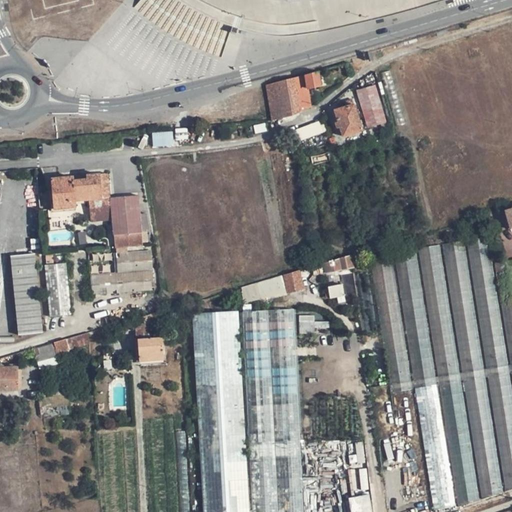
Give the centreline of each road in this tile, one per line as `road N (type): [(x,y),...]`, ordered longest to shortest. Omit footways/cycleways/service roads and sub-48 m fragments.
road 1 (unclassified): [(86,105),(151,102),(510,0)]
road 2 (track): [(383,511),(355,332),(329,307),(303,300)]
